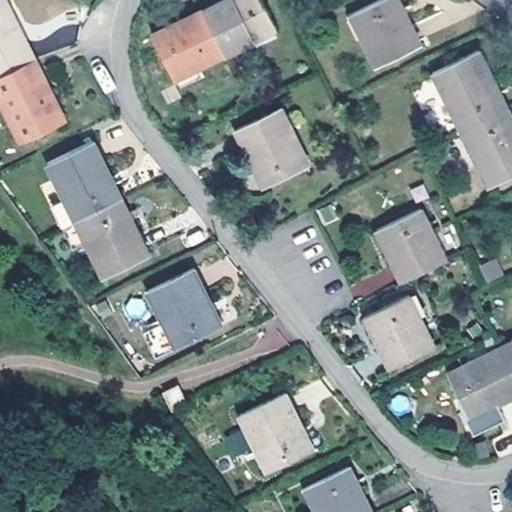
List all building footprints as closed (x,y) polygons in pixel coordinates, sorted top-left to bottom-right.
[(0,0),(0,74),(36,57),(7,0),(0,0)] [(262,0),(222,0),(204,9),(226,53),(277,28),(262,0)] [(398,0),(376,0),(350,13),(375,64),(420,43),(398,0)] [(204,9),(152,35),(174,79),(226,53),(204,9)] [(432,71),(461,129),(506,107),(477,50),(432,71)] [(66,119),(36,57),(0,74),(0,97),(21,141),(66,119)] [(280,107),(236,128),(264,185),(309,164),(280,107)] [(511,174),(511,119),(506,107),(461,129),(489,185),(511,174)] [(66,199),(76,220),(122,197),(94,140),(48,162),(66,199)] [(150,254),(122,197),(76,220),(86,239),(103,276),(150,254)] [(76,220),(66,199),(52,206),(62,227),(76,220)] [(376,229),(402,282),(447,260),(421,208),(376,229)] [(86,239),(76,220),(62,227),(72,246),(86,239)] [(496,259),(477,267),(486,285),(504,275),(496,259)] [(194,267),(148,289),(165,321),(143,332),(155,357),(177,346),(222,324),(194,267)] [(410,294),(366,315),(391,367),(435,345),(410,294)] [(105,298),(97,302),(103,315),(112,311),(105,298)] [(511,340),(498,347),(511,375),(511,340)] [(511,396),(511,375),(498,347),(447,372),(469,417),(511,396)] [(179,383),(166,389),(174,407),(188,400),(179,383)] [(286,391),(240,413),(268,470),(314,448),(286,391)] [(404,394),(388,401),(394,416),(411,410),(404,394)] [(306,487),(318,511),(373,511),(351,465),(306,487)] [(212,511),(202,498),(182,511),(212,511)]
